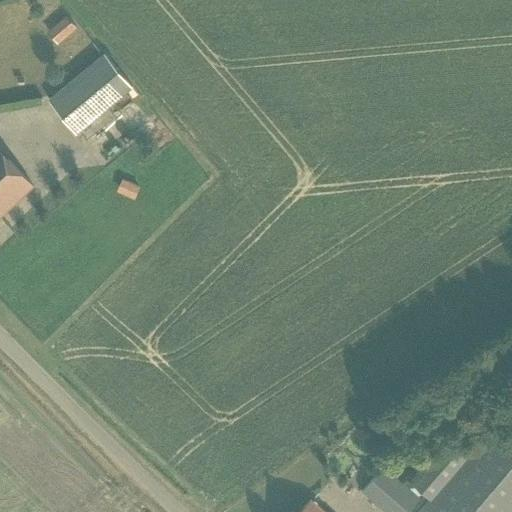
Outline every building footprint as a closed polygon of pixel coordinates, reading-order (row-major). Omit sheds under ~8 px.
[(63,14),(47,31),(59,43),(76,25),(63,14)] [(131,87),(104,54),(49,100),(76,133),(131,87)] [(0,150),(0,209),(30,182),(0,150)] [(125,182),(120,192),(135,199),(140,188),(125,182)] [(430,497),(423,506),(417,511),(511,511),(511,434),(497,421),(464,459),(448,445),(414,484),(430,497)] [(383,466),(375,476),(362,491),(386,511),(406,511),(419,498),(383,466)] [(325,511),(310,499),(298,511),(325,511)]
